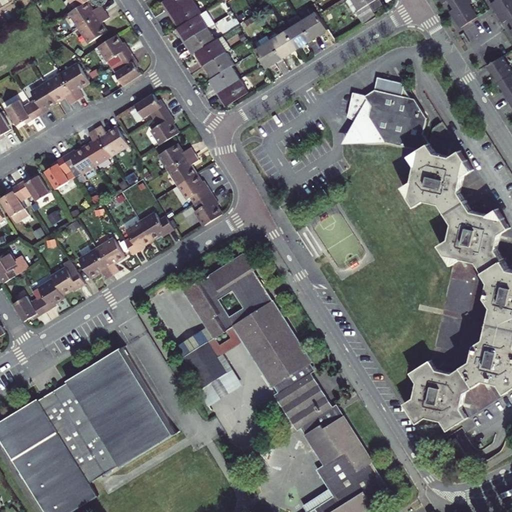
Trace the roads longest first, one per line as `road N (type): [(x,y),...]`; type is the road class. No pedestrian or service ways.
road 1 (residential): [(257,207),(427,479),(462,490),(511,472)]
road 2 (residential): [(257,207),(28,349)]
road 3 (residential): [(420,6),(222,128)]
road 4 (residential): [(172,68),(0,169)]
road 5 (residential): [(420,6),(511,149)]
